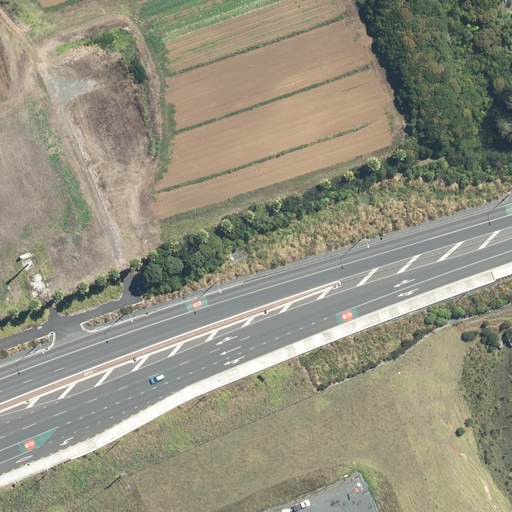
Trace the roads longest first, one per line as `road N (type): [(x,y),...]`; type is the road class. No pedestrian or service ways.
road 1 (trunk): [(0,383),(200,307),(511,210)]
road 2 (trunk): [(511,245),(157,372)]
road 3 (trunk): [(157,372),(0,455)]
road 4 (trunk): [(157,372),(0,436)]
